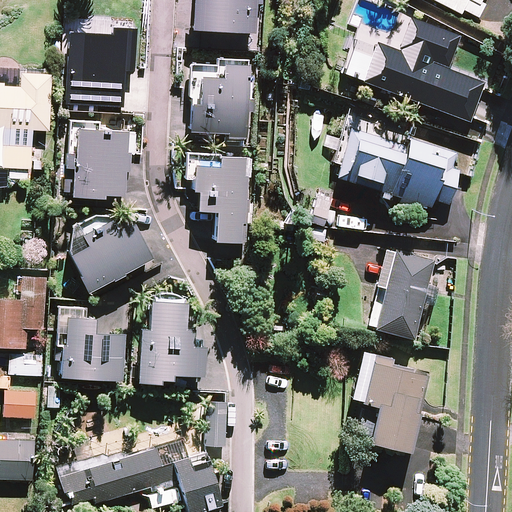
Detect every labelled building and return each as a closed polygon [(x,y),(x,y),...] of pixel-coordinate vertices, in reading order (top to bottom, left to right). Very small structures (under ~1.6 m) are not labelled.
[(251,0),(190,0),(189,30),(250,33),(251,0)] [(450,0),(463,6),(464,3),(479,11),(484,0),(450,0)] [(379,31),(359,23),(339,74),(359,81),(466,124),(486,74),(451,60),(462,32),(413,13),(402,40),(379,31)] [(125,69),(128,26),(61,23),(56,105),(118,108),(117,113),(123,113),(147,114),(149,71),(125,69)] [(243,132),(249,60),(189,55),(186,93),(191,93),(188,127),(243,132)] [(35,127),(45,127),(50,65),(0,60),(0,159),(32,163),(35,129),(35,127)] [(124,188),(127,120),(68,117),(66,148),(73,149),(72,172),(62,171),(61,190),(102,191),(102,187),(124,188)] [(354,119),(335,165),(430,205),(434,196),(445,200),(458,169),(440,161),(442,155),(354,119)] [(245,151),(184,149),(184,176),(197,176),(196,203),(214,203),(213,234),(243,234),(245,151)] [(149,255),(132,216),(116,223),(113,215),(85,227),(88,235),(67,244),(84,283),(149,255)] [(433,257),(382,242),(359,320),(409,335),(433,257)] [(46,275),(20,273),(18,297),(0,295),(0,343),(24,345),(26,324),(42,325),(46,275)] [(188,290),(149,289),(149,308),(140,308),(139,372),(158,372),(158,368),(202,369),(202,337),(188,337),(188,290)] [(94,308),(66,306),(64,338),(61,367),(119,372),(122,325),(93,322),(94,308)] [(41,356),(10,353),(8,373),(40,376),(41,356)] [(360,419),(409,432),(425,373),(360,355),(350,394),(366,398),(360,419)] [(59,385),(48,384),(46,406),(57,407),(57,409),(64,409),(64,395),(59,395),(59,385)] [(38,387),(4,386),(3,414),(37,415),(38,387)] [(222,400),(203,399),(201,445),(220,445),(222,400)] [(33,437),(0,435),(0,472),(31,474),(33,437)] [(177,479),(185,508),(224,497),(210,451),(188,457),(182,437),(63,471),(74,509),(177,479)]
